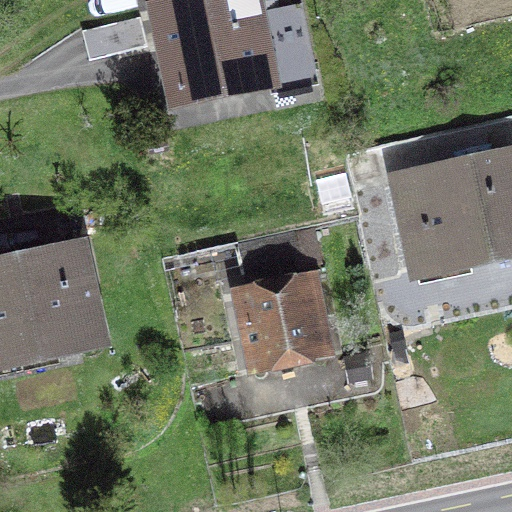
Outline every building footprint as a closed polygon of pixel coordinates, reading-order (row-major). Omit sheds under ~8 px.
[(251,0),(202,0),(157,9),(176,99),(313,71),(300,4),(254,12),(251,0)] [(139,17),(81,31),(88,60),(146,46),(139,17)] [(511,156),(397,181),(407,232),(420,229),(429,270),(511,251),(511,156)] [(318,261),(312,232),(263,242),(268,262),(297,256),(299,266),(318,261)] [(0,363),(98,342),(78,251),(0,267),(0,363)] [(327,356),(311,277),(293,281),(291,275),(279,278),(281,283),(237,293),(253,372),(327,356)]
